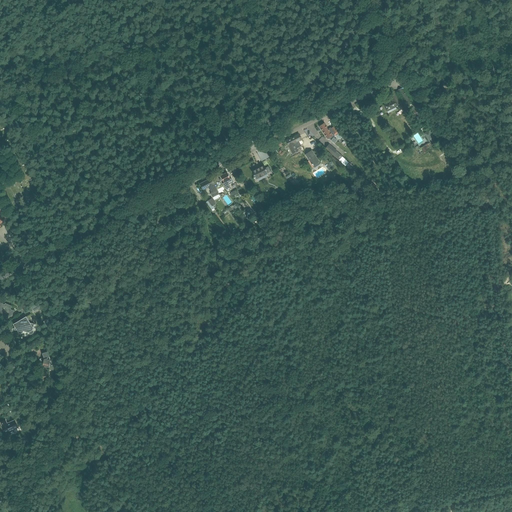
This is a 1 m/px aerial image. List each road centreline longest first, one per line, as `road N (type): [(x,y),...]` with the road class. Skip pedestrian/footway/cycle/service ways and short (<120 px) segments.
road 1 (tertiary): [(0,277),(161,196),(247,140)]
road 2 (tertiary): [(247,140),(323,69),(377,0)]
road 3 (unclassified): [(247,140),(262,146),(397,86)]
